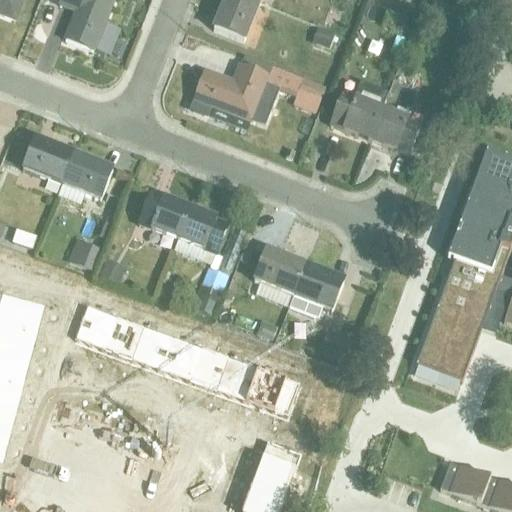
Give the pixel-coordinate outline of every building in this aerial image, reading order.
[(0,0),(0,18),(15,24),(25,0),(0,0)] [(59,9),(62,0),(49,0),(47,5),(59,9)] [(62,0),(59,9),(58,11),(76,17),(65,44),(93,55),(94,54),(104,58),(115,32),(104,28),(111,9),(115,0),(62,0)] [(261,8),(240,0),(227,0),(214,33),(213,34),(245,48),(261,8)] [(240,0),(261,8),(264,0),(240,0)] [(400,15),(396,30),(408,34),(416,11),(405,8),(402,16),(400,15)] [(454,21),(447,39),(463,45),(470,27),(454,21)] [(317,31),(312,47),(329,53),(335,38),(317,31)] [(193,103),(189,115),(208,122),(213,112),(265,132),(278,96),(296,102),(293,110),(315,118),(325,93),(244,60),(241,70),(238,69),(231,86),(205,76),(194,104),(193,103)] [(370,146),(382,114),(343,98),(331,131),(370,146)] [(394,118),(408,124),(411,116),(397,111),(394,118)] [(382,114),(370,146),(408,161),(421,129),(408,124),(394,118),(382,114)] [(61,191),(74,160),(35,144),(21,175),(61,191)] [(416,370),(461,387),(481,335),(495,340),(511,292),(511,285),(500,281),(511,248),(511,226),(510,226),(511,220),(511,166),(487,157),(447,264),(454,267),(416,370)] [(74,160),(61,191),(57,201),(80,209),(84,200),(101,207),(113,174),(112,175),(74,160)] [(177,245),(190,214),(152,199),(151,198),(138,230),(177,245)] [(190,214),(177,245),(173,255),(210,270),(209,272),(216,275),(222,261),(217,259),(229,229),(228,229),(190,214)] [(15,233),(11,246),(33,253),(37,239),(15,233)] [(216,275),(209,272),(208,272),(192,314),(212,323),(246,238),(234,233),(222,261),(216,275)] [(76,244),(68,266),(91,275),(100,253),(76,244)] [(305,271),(266,256),(253,288),(258,290),(293,302),(305,271)] [(107,263),(99,281),(119,289),(126,271),(107,263)] [(293,302),(289,312),(313,322),(319,320),(321,314),(331,318),(344,286),(343,286),(305,271),(293,302)] [(289,312),(293,302),(258,290),(255,299),(289,312)] [(0,511),(1,511),(4,502),(0,500),(0,481),(47,306),(3,295),(0,305),(0,511)] [(261,326),(256,338),(272,344),(277,332),(261,326)] [(327,336),(319,357),(343,366),(351,346),(327,336)] [(511,511),(511,491),(450,469),(440,495),(486,511),(511,511)]
